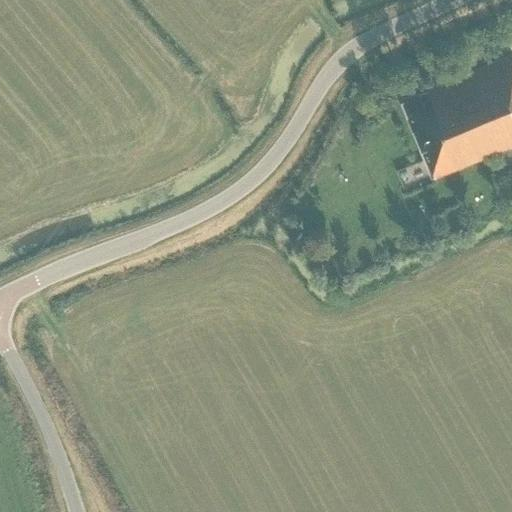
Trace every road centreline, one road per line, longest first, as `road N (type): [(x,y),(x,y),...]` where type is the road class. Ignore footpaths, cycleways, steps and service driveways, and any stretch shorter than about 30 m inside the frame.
road 1 (unclassified): [(0,298),(217,204),(266,167),(343,60),(460,0)]
road 2 (unclassified): [(68,511),(56,461),(0,334)]
